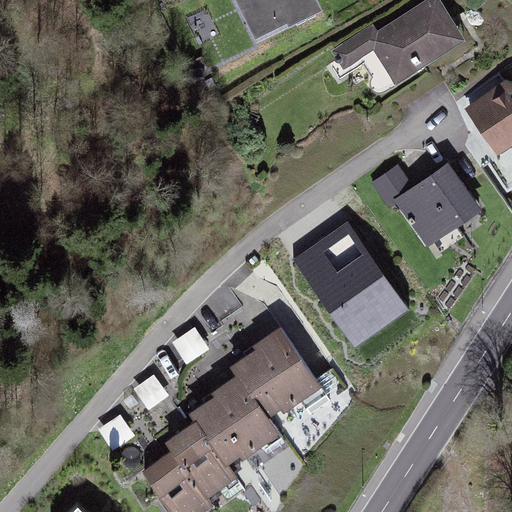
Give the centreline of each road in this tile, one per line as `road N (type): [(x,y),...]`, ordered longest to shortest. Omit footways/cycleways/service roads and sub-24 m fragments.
road 1 (residential): [(442,112),(239,254),(3,511)]
road 2 (secondary): [(382,511),(511,310)]
